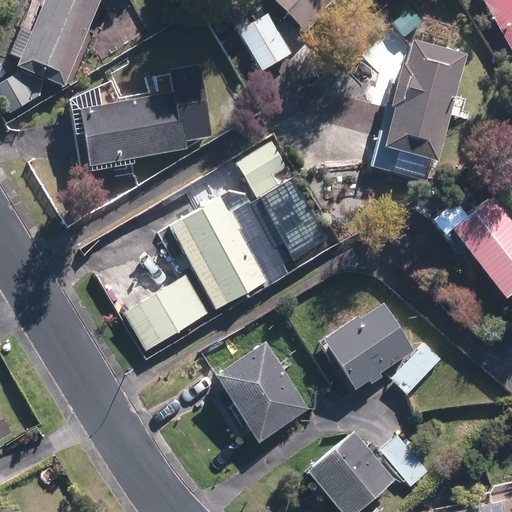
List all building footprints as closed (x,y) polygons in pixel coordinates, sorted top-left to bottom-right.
[(63,83),(97,0),(40,0),(15,62),(63,83)] [(257,0),(249,0),(226,14),(260,70),(290,52),(257,0)] [(269,0),(304,33),(327,9),(340,22),(361,0),(269,0)] [(511,0),(477,0),(511,56),(511,0)] [(407,3),(375,27),(390,46),(421,21),(407,3)] [(431,159),(459,54),(405,40),(377,144),(431,159)] [(83,167),(185,150),(184,139),(209,135),(197,65),(141,75),(144,92),(72,104),(83,167)] [(269,142),(231,164),(251,198),(258,194),(289,176),(269,142)] [(511,226),(484,193),(443,226),(502,298),(511,290),(511,226)] [(166,227),(214,311),(295,264),(258,195),(225,213),(216,198),(166,227)] [(122,311),(143,348),(207,311),(185,275),(122,311)] [(378,301),(318,336),(348,389),(364,380),(378,372),(409,354),(378,301)] [(260,342),(209,374),(254,443),(304,410),(260,342)] [(439,360),(423,343),(387,378),(403,395),(439,360)] [(347,430),(302,470),(338,511),(352,511),(390,479),(347,430)] [(395,431),(376,447),(408,486),(427,470),(395,431)] [(511,511),(511,501),(427,511),(511,511)]
